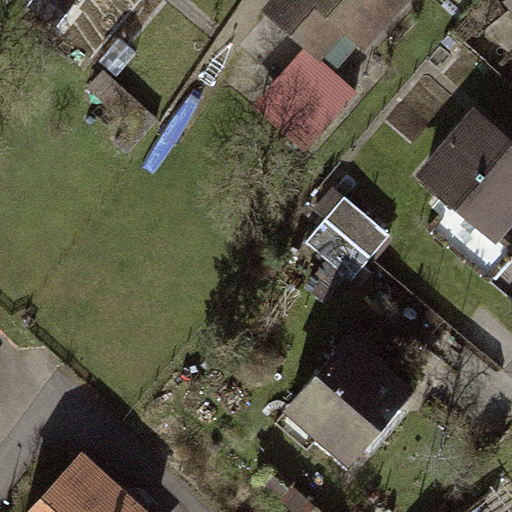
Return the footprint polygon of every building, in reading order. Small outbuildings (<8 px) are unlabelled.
[(338,83),(409,0),(271,0),(261,13),(338,83)] [(501,246),(511,232),(511,140),(471,107),(415,177),(501,246)] [(352,202),(330,248),(374,268),(396,223),(352,202)] [(355,464),(419,386),(345,325),(280,404),(355,464)] [(141,511),(68,448),(15,511),(141,511)]
